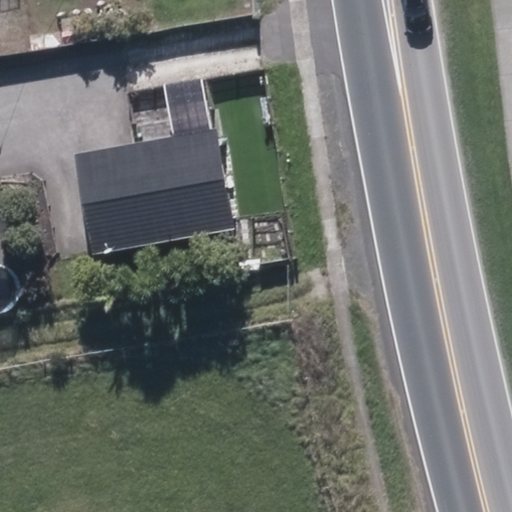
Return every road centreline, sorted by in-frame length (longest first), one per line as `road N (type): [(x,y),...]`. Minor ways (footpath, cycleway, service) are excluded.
road 1 (secondary): [(488,511),(469,446),(392,0)]
road 2 (track): [(0,347),(436,265)]
